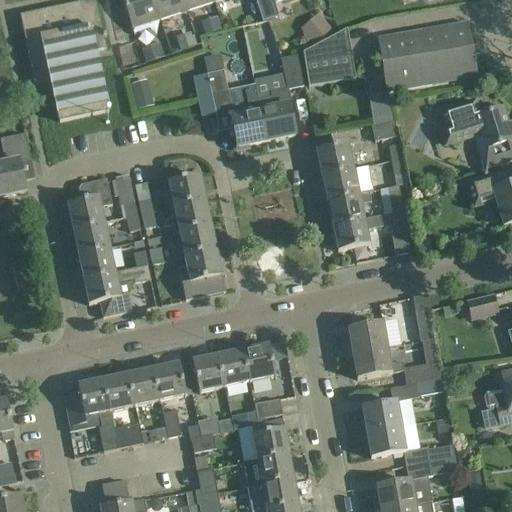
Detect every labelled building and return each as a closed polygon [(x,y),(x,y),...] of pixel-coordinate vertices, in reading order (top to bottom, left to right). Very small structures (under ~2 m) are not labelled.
[(121,0),(132,31),(160,22),(152,0),(121,0)] [(152,0),(160,22),(187,13),(183,0),(152,0)] [(183,0),(187,13),(215,4),(213,0),(183,0)] [(103,34),(95,1),(20,17),(35,87),(51,84),(59,124),(108,114),(95,54),(106,51),(104,40),(106,39),(105,33),(103,34)] [(218,18),(202,24),(206,36),(222,31),(218,18)] [(304,36),(314,48),(333,32),(323,21),(304,36)] [(477,79),(468,25),(378,41),(384,73),(388,95),(476,79),(476,80),(477,79)] [(347,32),(303,56),(308,90),(355,82),(347,32)] [(195,38),(178,43),(181,52),(198,47),(195,38)] [(161,45),(142,51),(147,64),(165,58),(161,45)] [(221,57),(204,60),(208,76),(208,77),(207,77),(210,92),(212,101),(214,108),(230,105),(227,93),(223,74),(225,73),(221,57)] [(297,58),(281,62),(287,92),(287,93),(288,93),(304,89),(300,70),(298,64),(297,58)] [(208,76),(193,79),(197,95),(198,104),(201,118),(215,115),(214,108),(212,101),(210,92),(207,77),(208,77),(208,76)] [(230,105),(214,108),(215,115),(216,122),(231,119),(237,150),(266,144),(258,103),(255,89),(254,87),(241,90),(227,93),(230,105)] [(258,103),(266,144),(295,138),(289,108),(292,108),(288,93),(287,93),(287,92),(270,96),(271,100),(258,103)] [(150,94),(134,99),(138,112),(154,107),(150,94)] [(481,117),(476,100),(438,112),(444,131),(441,132),(446,147),(474,138),(485,173),(511,164),(511,125),(507,127),(501,111),(481,117)] [(399,138),(395,123),(371,129),(375,144),(399,138)] [(0,145),(4,165),(0,165),(0,200),(25,195),(18,160),(29,157),(30,163),(31,163),(25,136),(0,141),(0,145)] [(317,155),(322,178),(353,172),(348,146),(316,153),(316,155),(317,155)] [(391,164),(403,161),(400,147),(388,150),(391,164)] [(406,177),(403,161),(391,164),(396,189),(408,187),(406,177)] [(511,171),(466,185),(474,210),(496,203),(503,229),(511,226),(511,171)] [(322,178),(327,204),(359,197),(353,172),(322,178)] [(138,218),(131,189),(129,178),(116,181),(117,184),(113,184),(116,199),(120,198),(125,221),(138,218)] [(174,211),(206,204),(200,180),(201,180),(200,178),(168,185),(168,187),(169,186),(174,211)] [(73,232),(105,225),(102,210),(112,208),(107,182),(81,188),(78,192),(81,204),(67,207),(67,208),(73,232)] [(146,186),(136,188),(136,189),(140,203),(143,218),(152,216),(149,201),(146,187),(146,186)] [(387,191),(391,215),(402,212),(397,189),(396,189),(387,191)] [(327,204),(332,227),(364,220),(361,206),(370,204),(368,195),(359,197),(327,204)] [(267,211),(266,199),(257,200),(259,222),(278,221),(277,210),(267,211)] [(179,235),(211,228),(206,204),(174,211),(179,235)] [(402,212),(391,215),(393,229),(389,230),(395,259),(410,256),(402,212)] [(155,230),(152,216),(143,218),(146,232),(155,230)] [(138,218),(125,221),(128,236),(130,235),(141,233),(138,218)] [(364,220),(332,227),(338,253),(337,253),(338,254),(370,248),(366,233),(382,229),(380,218),(364,222),(364,220)] [(110,249),(105,225),(73,232),(78,256),(110,249)] [(185,259),(216,253),(211,228),(179,235),(185,259)] [(110,249),(78,256),(83,281),(116,274),(110,249)] [(163,264),(160,251),(151,253),(154,266),(163,264)] [(138,270),(148,267),(145,253),(135,256),(138,270)] [(211,254),(185,259),(188,275),(180,277),(185,304),(208,299),(205,283),(222,279),(222,278),(219,269),(222,268),(223,266),(220,255),(221,255),(220,253),(216,254),(216,253),(211,254)] [(148,267),(138,270),(116,274),(83,281),(89,306),(88,306),(88,308),(99,306),(103,321),(132,315),(128,298),(120,300),(117,287),(133,283),(134,286),(152,282),(148,267)] [(497,314),(496,313),(493,300),(493,298),(467,304),(467,306),(471,320),(497,314)] [(430,317),(416,319),(420,345),(422,344),(434,342),(430,317)] [(352,357),(387,351),(383,325),(348,331),(352,357)] [(434,342),(419,345),(421,345),(425,368),(402,372),(401,365),(390,367),(387,351),(352,357),(357,382),(403,374),(406,388),(389,391),(417,386),(441,382),(434,342)] [(243,353),(250,385),(274,380),(276,380),(269,348),(267,348),(243,353)] [(225,390),(250,385),(243,353),(218,359),(225,390)] [(199,396),(225,390),(218,359),(194,364),(194,363),(192,364),(199,396)] [(154,372),(161,404),(186,399),(186,398),(192,397),(186,371),(180,372),(179,366),(177,367),(154,372)] [(154,372),(128,378),(131,392),(135,409),(161,404),(154,372)] [(504,392),(486,396),(490,413),(496,412),(499,429),(511,426),(511,373),(501,376),(504,392)] [(128,378),(104,383),(106,392),(111,414),(135,409),(131,392),(128,378)] [(80,399),(64,401),(64,403),(64,402),(69,429),(68,429),(69,430),(70,430),(70,429),(86,427),(84,420),(99,417),(102,431),(114,429),(111,414),(106,392),(104,383),(92,385),(92,382),(89,380),(80,382),(78,385),(79,387),(77,388),(80,399)] [(441,382),(417,386),(420,400),(444,395),(441,382)] [(381,407),(362,410),(366,436),(401,430),(415,427),(411,402),(397,404),(391,405),(381,407)] [(0,404),(0,436),(1,436),(3,444),(14,441),(12,433),(13,433),(6,403),(0,404)] [(282,418),(279,403),(255,408),(258,423),(282,418)] [(247,420),(232,423),(234,433),(249,430),(247,420)] [(249,430),(237,432),(243,466),(289,458),(285,434),(285,433),(285,432),(284,432),(282,422),(266,425),(266,426),(251,429),(249,430)] [(220,436),(234,433),(232,423),(218,426),(220,436)] [(131,448),(143,446),(140,435),(140,436),(138,427),(114,432),(117,442),(119,452),(131,449),(131,448)] [(199,428),(187,431),(190,442),(191,442),(201,440),(199,428)] [(140,435),(143,446),(143,447),(168,442),(167,441),(168,441),(166,430),(140,435)] [(401,430),(366,436),(371,461),(403,455),(406,469),(430,465),(455,461),(453,448),(428,452),(428,450),(405,454),(401,430)] [(117,442),(102,445),(104,455),(119,452),(117,442)] [(468,451),(455,453),(457,466),(466,465),(470,458),(468,451)] [(294,483),(289,458),(243,466),(248,490),(248,491),(294,483)] [(205,459),(194,460),(194,461),(197,475),(208,473),(205,459)] [(378,500),(373,501),(374,511),(394,511),(431,506),(432,505),(427,480),(432,479),(458,474),(455,461),(430,465),(406,469),(408,483),(376,489),(378,500)] [(197,475),(200,492),(200,494),(201,500),(217,497),(212,472),(208,473),(197,475)] [(0,479),(0,489),(16,486),(14,476),(0,479)] [(275,511),(298,508),(294,483),(248,491),(251,511),(275,511)] [(104,504),(99,505),(100,510),(99,511),(146,511),(145,502),(129,505),(125,485),(102,489),(104,504)] [(185,495),(188,510),(180,511),(200,511),(200,507),(199,508),(196,494),(196,493),(185,495)] [(200,494),(196,494),(199,508),(200,507),(200,511),(219,511),(217,497),(201,500),(200,494)] [(0,502),(0,511),(22,511),(20,499),(0,502)]
